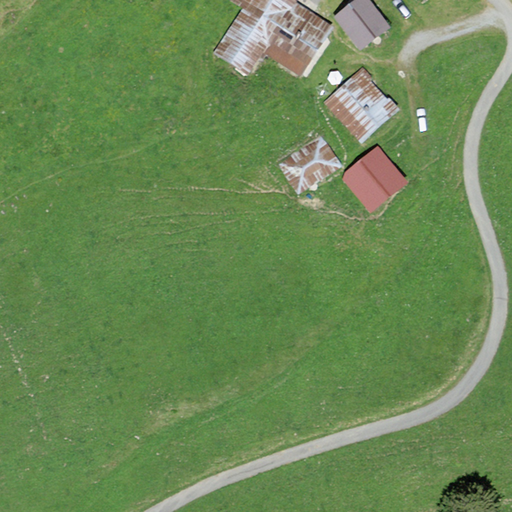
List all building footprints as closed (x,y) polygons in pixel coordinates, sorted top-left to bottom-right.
[(336,26),(292,0),(232,0),(229,5),(242,12),(216,55),(254,77),(267,56),(305,79),(336,26)] [(394,26),(372,0),(363,0),(340,20),(366,50),(394,26)] [(403,110),(365,70),(326,107),(364,147),(403,110)] [(344,169),(320,135),(280,164),(304,198),(344,169)] [(378,141),(341,175),(374,211),(411,178),(378,141)]
